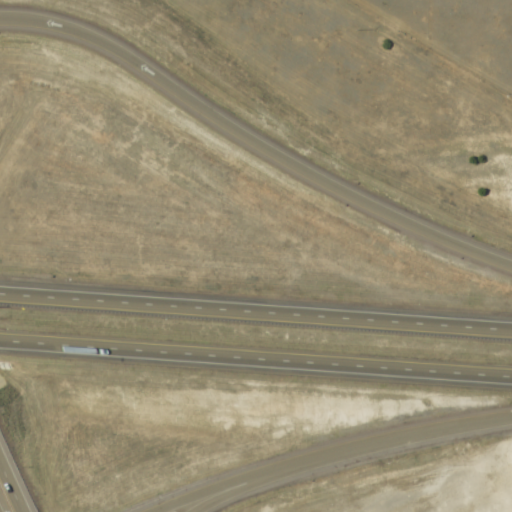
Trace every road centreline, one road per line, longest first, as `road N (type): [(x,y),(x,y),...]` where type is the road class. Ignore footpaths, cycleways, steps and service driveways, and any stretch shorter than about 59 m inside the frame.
road 1 (motorway): [(511,268),(311,180),(72,28),(47,16),(0,14)]
road 2 (motorway): [(0,341),(511,378)]
road 3 (motorway): [(511,332),(0,296)]
road 4 (motorway): [(160,511),(391,440),(511,421)]
